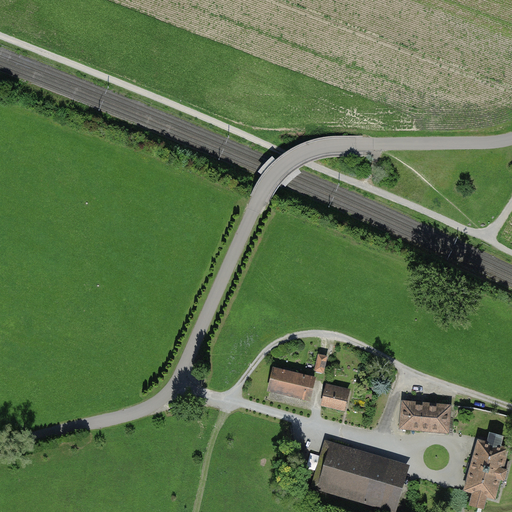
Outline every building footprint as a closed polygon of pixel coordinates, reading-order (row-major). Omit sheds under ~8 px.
[(325,373),(329,355),(320,353),(316,371),(325,373)] [(319,373),(280,364),(273,397),(312,405),(319,373)] [(330,388),(325,407),(352,414),(357,394),(330,388)] [(407,401),(406,432),(452,433),(453,402),(407,401)] [(479,442),(466,493),(495,501),(509,450),(479,442)] [(333,444),(320,491),(395,511),(398,511),(412,465),(333,444)]
